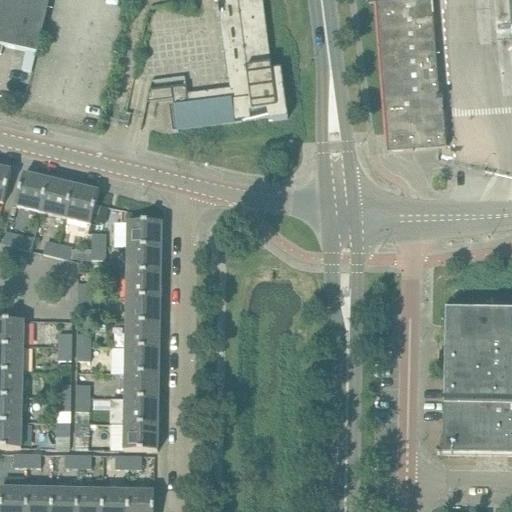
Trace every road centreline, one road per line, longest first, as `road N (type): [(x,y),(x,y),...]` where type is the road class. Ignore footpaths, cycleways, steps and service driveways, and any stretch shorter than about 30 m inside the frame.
road 1 (residential): [(180,511),(183,184)]
road 2 (residential): [(409,217),(406,482)]
road 3 (unclassified): [(183,184),(0,139)]
road 4 (secondary): [(354,217),(329,59)]
road 5 (secondary): [(344,511),(347,356)]
road 6 (secondary): [(329,59),(322,104),(328,213)]
road 7 (unclassified): [(328,213),(183,184)]
road 8 (secondary): [(328,213),(331,291),(347,356)]
road 9 (secondary): [(347,356),(355,322),(354,217)]
